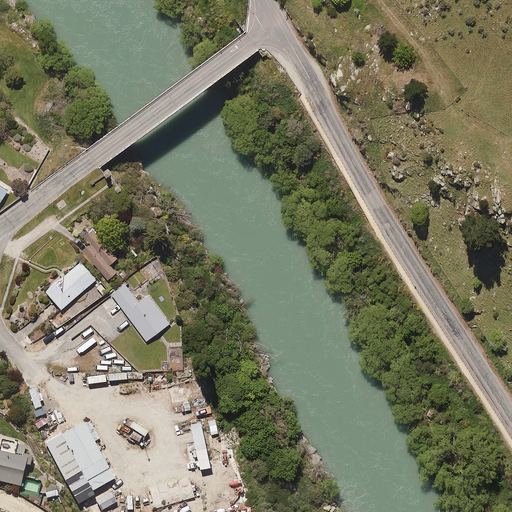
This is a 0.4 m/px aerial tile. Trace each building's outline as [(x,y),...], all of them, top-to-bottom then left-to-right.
[(91,233),(75,247),(101,278),(110,270),(104,263),(111,257),(91,233)] [(73,258),(38,288),(54,307),(90,277),(73,258)] [(118,280),(102,291),(139,337),(163,320),(142,292),(132,298),(118,280)] [(89,386),(111,385),(111,381),(143,380),(143,371),(89,374),(89,386)] [(40,394),(36,386),(22,392),(31,414),(44,409),(41,402),(44,401),(41,394),(40,394)] [(212,467),(200,416),(188,418),(200,470),(212,467)] [(77,418),(38,438),(59,478),(72,472),(83,488),(107,476),(77,418)] [(215,418),(205,419),(208,435),(218,434),(215,418)] [(21,455),(0,450),(0,479),(15,483),(21,455)] [(191,475),(181,476),(183,500),(194,498),(191,475)]
